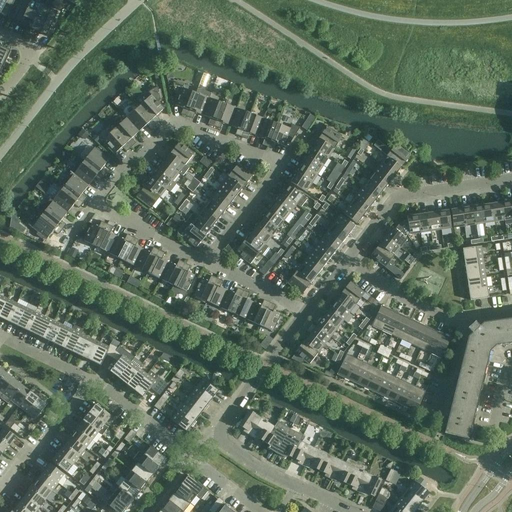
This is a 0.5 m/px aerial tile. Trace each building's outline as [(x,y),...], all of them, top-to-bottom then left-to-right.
[(0,0),(0,14),(1,13),(5,16),(5,17),(6,18),(15,0),(0,0)] [(30,29),(41,5),(40,6),(31,2),(32,1),(31,0),(30,1),(27,0),(23,0),(14,22),(15,22),(15,21),(20,23),(20,24),(21,25),(21,24),(30,28),(30,29)] [(42,5),(41,5),(30,29),(31,29),(31,28),(40,32),(39,33),(40,34),(41,33),(46,35),(45,36),(46,37),(58,13),(57,12),(56,13),(51,11),(52,10),(51,9),(50,10),(41,6),(42,5)] [(0,74),(11,52),(0,47),(0,46),(0,74)] [(187,117),(196,93),(182,88),(184,85),(181,84),(179,83),(176,83),(173,84),(176,97),(178,97),(175,105),(183,108),(181,115),(187,117)] [(139,107),(156,125),(161,121),(156,116),(164,109),(159,102),(160,101),(163,100),(161,90),(158,90),(158,88),(155,88),(153,90),(151,91),(149,93),(152,95),(139,107)] [(203,116),(209,98),(211,94),(205,92),(204,89),(197,89),(196,93),(187,117),(193,119),(195,113),(203,116)] [(223,103),(209,98),(203,116),(210,119),(208,125),(214,127),(223,103)] [(236,109),(223,103),(214,127),(220,129),(222,123),(230,126),(236,109)] [(139,107),(126,118),(139,132),(147,125),(151,130),(156,125),(139,107)] [(250,114),(236,109),(230,126),(238,129),(235,135),(241,137),(250,114)] [(264,119),(250,114),(241,137),(247,140),(250,133),(257,136),(264,119)] [(139,132),(126,118),(114,129),(131,148),(136,144),(131,139),(139,132)] [(277,124),(264,119),(257,136),(264,139),(262,145),(268,147),(277,124)] [(305,122),(301,127),(306,131),(310,125),(305,122)] [(277,124),(268,147),(274,150),(276,143),(284,147),(286,143),(290,144),(299,129),(291,125),(290,129),(277,124)] [(319,139),(334,149),(342,137),(327,126),(319,139)] [(126,152),(131,148),(114,129),(101,141),(114,155),(122,148),(126,152)] [(82,130),(78,135),(84,141),(88,136),(82,130)] [(96,135),(92,139),(97,143),(100,140),(96,135)] [(329,158),(334,149),(319,139),(313,148),(329,158)] [(377,141),(374,146),(387,156),(401,168),(411,156),(396,144),(391,151),(377,141)] [(170,154),(185,165),(194,153),(180,142),(170,154)] [(364,144),(361,142),(358,147),(364,151),(367,146),(364,144)] [(350,146),(344,155),(350,159),(356,150),(350,146)] [(81,159),(104,177),(108,172),(103,168),(109,159),(95,148),(86,159),(83,157),(81,159)] [(323,166),(329,158),(313,148),(307,156),(323,166)] [(170,154),(164,162),(179,173),(183,176),(189,168),(185,165),(170,154)] [(317,175),(323,166),(307,156),(302,165),(317,175)] [(387,156),(380,164),(395,176),(401,168),(387,156)] [(199,163),(207,168),(211,163),(203,157),(199,163)] [(104,177),(81,159),(77,163),(75,163),(74,170),(71,173),(88,186),(95,178),(100,182),(104,177)] [(172,181),(179,173),(164,162),(158,170),(172,181)] [(389,184),(395,176),(380,164),(374,172),(389,184)] [(252,176),(238,165),(228,176),(243,188),(252,176)] [(312,183),(317,175),(302,165),(296,173),(312,183)] [(158,170),(151,178),(166,189),(170,192),(176,185),(172,182),(172,181),(158,170)] [(382,192),(389,184),(374,172),(368,180),(382,192)] [(82,194),(88,186),(71,173),(68,177),(63,179),(63,183),(59,185),(63,188),(83,204),(87,199),(82,194)] [(312,183),(296,173),(290,182),(306,192),(312,183)] [(237,196),(243,188),(228,176),(222,184),(237,196)] [(160,197),(166,189),(151,178),(145,186),(160,197)] [(376,200),(382,192),(368,180),(361,188),(376,200)] [(230,204),(237,196),(222,184),(216,193),(230,204)] [(289,185),(282,193),(297,205),(300,208),(307,199),(303,196),(289,185)] [(160,197),(145,186),(136,198),(151,209),(160,197)] [(53,201),(67,213),(74,205),(79,209),(83,204),(63,188),(53,201)] [(370,208),(376,200),(361,188),(355,196),(370,208)] [(224,212),(230,204),(216,193),(209,201),(224,212)] [(290,213),(297,205),(282,193),(276,201),(290,213)] [(364,216),(370,208),(355,196),(349,204),(364,216)] [(67,213),(53,201),(50,199),(47,203),(41,206),(41,209),(39,212),(62,230),(66,225),(61,221),(67,213)] [(189,203),(185,200),(181,205),(185,208),(187,209),(190,205),(188,204),(189,203)] [(505,221),(511,219),(511,200),(511,201),(502,202),(505,221)] [(23,201),(18,208),(19,209),(23,212),(26,208),(28,205),(25,202),(23,201)] [(217,220),(224,212),(209,201),(203,209),(217,220)] [(276,201),(269,209),(284,221),(290,213),(276,201)] [(495,222),(505,221),(502,202),(492,204),(495,222)] [(364,216),(349,204),(342,213),(357,224),(364,216)] [(484,224),(495,222),(492,204),(482,205),(484,224)] [(474,225),(484,224),(482,205),(472,207),(474,225)] [(464,227),(474,225),(472,207),(462,208),(464,227)] [(464,227),(462,208),(451,210),(454,228),(464,227)] [(211,228),(217,220),(203,209),(197,217),(211,228)] [(269,209),(263,217),(278,229),(284,221),(269,209)] [(438,212),(441,230),(451,229),(448,210),(438,212)] [(62,230),(39,212),(28,225),(32,228),(38,233),(36,235),(41,239),(43,237),(46,240),(53,231),(58,235),(62,230)] [(438,212),(428,213),(430,232),(441,230),(438,212)] [(420,233),(430,232),(428,213),(418,215),(420,233)] [(205,236),(211,228),(197,217),(196,217),(192,214),(186,222),(205,236)] [(11,215),(9,228),(15,230),(21,223),(11,215)] [(182,220),(176,215),(172,220),(178,225),(182,220)] [(334,224),(348,235),(355,227),(340,215),(334,224)] [(407,235),(420,233),(418,215),(407,216),(408,222),(400,223),(407,235)] [(271,237),(278,229),(263,217),(257,225),(271,237)] [(96,247),(107,224),(101,222),(98,227),(91,224),(82,240),(96,247)] [(181,237),(185,240),(196,248),(205,236),(186,222),(185,222),(177,232),(177,234),(181,237)] [(386,236),(400,247),(400,248),(407,239),(405,238),(407,235),(400,223),(395,230),(392,228),(386,236)] [(96,247),(109,253),(117,237),(110,233),(113,227),(107,224),(96,247)] [(334,224),(327,232),(342,243),(348,235),(334,224)] [(265,245),(271,237),(257,225),(251,233),(265,245)] [(336,251),(342,243),(327,232),(321,240),(336,251)] [(251,233),(244,241),(259,253),(264,257),(270,249),(265,245),(251,233)] [(109,253),(122,260),(133,237),(127,234),(124,240),(117,237),(109,253)] [(386,236),(379,244),(394,256),(400,248),(400,247),(386,236)] [(122,260),(135,266),(143,250),(136,246),(139,240),(133,237),(122,260)] [(330,259),(336,251),(321,240),(315,248),(330,259)] [(235,253),(243,260),(250,265),(259,253),(244,241),(235,253)] [(230,242),(225,249),(230,253),(235,246),(230,242)] [(390,261),(394,256),(379,244),(370,256),(401,280),(404,275),(394,267),(393,263),(390,261)] [(464,260),(482,257),(481,246),(462,249),(464,260)] [(72,248),(68,255),(75,259),(78,251),(72,248)] [(135,266),(148,273),(159,250),(153,248),(150,253),(143,250),(135,266)] [(323,267),(330,259),(315,248),(309,256),(323,267)] [(148,273),(161,279),(169,263),(162,259),(165,253),(159,250),(148,273)] [(317,275),(323,267),(309,256),(302,264),(317,275)] [(484,267),(482,257),(464,260),(466,270),(484,267)] [(161,279),(173,286),(185,263),(179,260),(176,266),(169,263),(161,279)] [(185,263),(173,286),(171,291),(176,295),(179,294),(184,297),(187,293),(195,276),(188,272),(190,266),(185,263)] [(311,283),(317,275),(302,264),(296,272),(311,283)] [(267,265),(262,271),(266,274),(271,268),(267,265)] [(485,277),(484,267),(466,270),(467,280),(485,277)] [(311,283),(296,272),(287,284),(301,295),(311,283)] [(207,302),(217,279),(211,276),(208,282),(201,279),(193,296),(207,302)] [(487,287),(485,277),(467,280),(469,290),(487,287)] [(207,302),(220,308),(228,291),(220,287),(223,281),(217,279),(207,302)] [(365,293),(356,285),(351,281),(341,293),(356,305),(365,293)] [(470,301),(478,299),(489,298),(487,287),(469,290),(470,301)] [(220,308),(233,314),(244,291),(238,288),(235,294),(228,291),(220,308)] [(233,314),(246,320),(254,303),(247,299),(249,293),(244,291),(233,314)] [(341,293),(335,301),(350,313),(356,305),(341,293)] [(0,315),(0,318),(8,322),(17,304),(7,300),(0,315)] [(246,320),(259,326),(270,303),(264,300),(261,306),(254,303),(246,320)] [(335,301),(329,309),(343,321),(350,313),(335,301)] [(270,303),(259,326),(273,332),(281,315),(273,311),(276,305),(270,303)] [(17,304),(8,322),(17,327),(26,308),(17,304)] [(382,331),(391,311),(381,306),(372,326),(382,331)] [(17,327),(26,331),(35,313),(26,308),(17,327)] [(329,309),(322,318),(337,329),(343,321),(329,309)] [(382,331),(392,336),(401,315),(391,311),(382,331)] [(26,331),(36,335),(44,317),(35,313),(26,331)] [(392,336),(400,339),(401,340),(411,320),(401,315),(392,336)] [(53,321),(44,317),(36,335),(45,340),(53,321)] [(331,337),(337,329),(322,318),(316,326),(331,337)] [(511,343),(511,318),(503,320),(506,344),(511,343)] [(401,340),(411,345),(421,324),(411,320),(401,340)] [(484,375),(490,351),(496,346),(506,344),(503,320),(483,323),(479,326),(475,322),(468,328),(472,333),(468,337),(460,369),(484,375)] [(45,340),(54,344),(63,326),(53,321),(45,340)] [(358,327),(362,330),(366,325),(362,322),(362,323),(359,321),(357,323),(359,326),(358,327)] [(411,345),(421,349),(431,329),(421,324),(411,345)] [(54,344),(63,348),(72,330),(63,326),(54,344)] [(72,330),(63,348),(73,353),(81,335),(83,330),(74,326),(72,330)] [(324,345),(331,337),(316,326),(310,334),(324,345)] [(421,349),(431,354),(440,333),(431,329),(421,349)] [(441,359),(450,340),(451,338),(440,333),(431,354),(441,359)] [(310,334),(303,342),(318,353),(323,347),(327,350),(328,349),(324,346),(324,345),(310,334)] [(90,339),(81,335),(73,353),(82,357),(90,339)] [(100,343),(90,339),(82,357),(91,362),(100,343)] [(295,354),(291,359),(302,364),(304,361),(309,365),(318,353),(303,342),(294,354),(295,354)] [(100,343),(91,362),(101,366),(106,356),(112,358),(118,348),(110,344),(108,348),(100,343)] [(118,348),(112,358),(117,363),(110,372),(118,378),(134,358),(119,347),(118,348)] [(331,361),(338,364),(341,358),(338,357),(338,356),(334,353),(331,361)] [(347,380),(357,359),(346,354),(337,375),(347,380)] [(118,378),(126,385),(138,369),(142,364),(134,358),(118,378)] [(347,380),(357,384),(366,364),(357,359),(347,380)] [(357,384),(366,389),(376,368),(366,364),(357,384)] [(386,373),(376,368),(366,389),(376,394),(386,373)] [(147,375),(138,369),(126,385),(134,391),(147,375)] [(457,382),(481,388),(484,375),(460,369),(457,382)] [(6,373),(0,381),(0,397),(14,380),(6,373)] [(376,394),(386,398),(396,378),(386,373),(376,394)] [(147,375),(134,391),(143,397),(150,388),(159,396),(167,385),(157,377),(154,381),(147,375)] [(406,382),(396,378),(386,398),(396,403),(406,382)] [(196,387),(212,400),(218,391),(213,387),(203,379),(196,387)] [(22,386),(14,380),(0,397),(0,398),(8,404),(11,401),(22,386)] [(396,403),(400,405),(406,407),(415,387),(406,382),(396,403)] [(454,395),(478,401),(481,388),(457,382),(454,395)] [(11,401),(19,407),(30,392),(22,386),(11,401)] [(205,408),(212,400),(196,387),(190,396),(205,408)] [(416,412),(426,392),(415,387),(406,407),(416,412)] [(19,407),(27,413),(39,398),(36,395),(30,391),(30,392),(19,407)] [(451,408),(474,414),(478,401),(454,395),(451,408)] [(199,416),(205,408),(190,396),(184,404),(199,416)] [(167,401),(162,397),(154,407),(159,411),(167,401)] [(39,398),(27,413),(35,420),(47,404),(42,400),(39,398)] [(89,412),(105,424),(111,416),(96,404),(92,409),(89,412)] [(193,424),(199,416),(184,404),(177,412),(193,424)] [(448,420),(471,426),(474,414),(451,408),(448,420)] [(250,436),(262,419),(249,410),(242,420),(239,426),(246,430),(245,433),(250,436)] [(105,424),(89,412),(87,415),(82,421),(83,422),(84,421),(98,432),(102,435),(108,428),(104,425),(105,424)] [(171,420),(186,432),(193,424),(177,412),(171,420)] [(240,418),(234,426),(237,428),(239,426),(242,420),(240,418)] [(262,419),(250,436),(255,440),(257,437),(264,442),(274,427),(262,419)] [(444,433),(445,434),(468,439),(471,426),(448,420),(444,433)] [(83,422),(77,429),(92,441),(98,432),(84,421),(83,422)] [(274,427),(264,442),(271,447),(270,449),(276,454),(290,430),(278,422),(274,427)] [(15,437),(1,425),(0,424),(0,437),(9,445),(15,437)] [(77,429),(71,437),(86,449),(92,441),(77,429)] [(129,443),(137,433),(132,430),(124,440),(129,443)] [(290,430),(276,454),(283,457),(285,455),(292,458),(300,441),(303,436),(290,430)] [(0,450),(3,453),(9,445),(0,437),(0,450)] [(71,437),(65,445),(79,457),(86,449),(71,437)] [(305,467),(314,448),(300,441),(292,458),(300,462),(299,464),(305,467)] [(65,445),(58,453),(73,465),(79,457),(65,445)] [(150,447),(144,455),(159,467),(166,459),(150,447)] [(314,448),(305,467),(310,470),(312,467),(319,471),(327,454),(314,448)] [(159,467),(144,455),(139,452),(133,460),(138,463),(153,475),(155,472),(159,467)] [(73,465),(58,453),(52,461),(67,473),(73,465)] [(327,454),(319,471),(327,475),(326,477),(332,480),(341,461),(327,454)] [(339,480),(346,484),(356,463),(347,459),(345,463),(341,461),(332,480),(338,483),(339,480)] [(138,463),(131,471),(146,483),(150,478),(153,475),(138,463)] [(346,484),(354,488),(353,490),(359,493),(368,474),(363,471),(365,467),(356,463),(346,484)] [(44,472),(58,484),(62,486),(68,478),(50,464),(44,472)] [(131,471),(125,479),(140,491),(146,483),(131,471)] [(52,492),(58,484),(44,472),(37,480),(52,492)] [(368,474),(359,493),(365,496),(366,493),(374,497),(382,480),(368,474)] [(78,482),(84,486),(87,481),(88,480),(83,476),(78,482)] [(208,491),(188,476),(181,484),(196,496),(201,500),(208,491)] [(407,489),(423,501),(427,496),(429,493),(424,489),(423,488),(426,483),(420,478),(416,483),(414,481),(407,489)] [(125,479),(119,487),(134,499),(140,491),(125,479)] [(46,500),(52,492),(37,480),(31,488),(46,500)] [(181,484),(177,489),(175,492),(190,504),(196,496),(181,484)] [(128,507),(134,499),(119,487),(113,495),(128,507)] [(31,488),(25,496),(39,508),(46,500),(31,488)] [(407,489),(401,497),(416,509),(419,506),(423,501),(407,489)] [(169,500),(183,511),(190,504),(175,492),(172,495),(169,500)] [(381,511),(387,499),(383,496),(379,494),(376,500),(372,508),(380,511),(381,511)] [(106,504),(116,511),(123,511),(128,507),(113,495),(106,504)] [(28,511),(36,511),(39,508),(25,496),(18,504),(28,511)] [(395,505),(400,509),(403,511),(414,511),(416,509),(401,497),(395,505)] [(216,511),(224,502),(219,498),(211,508),(216,511)] [(167,511),(183,511),(169,500),(165,505),(162,508),(167,511)]
